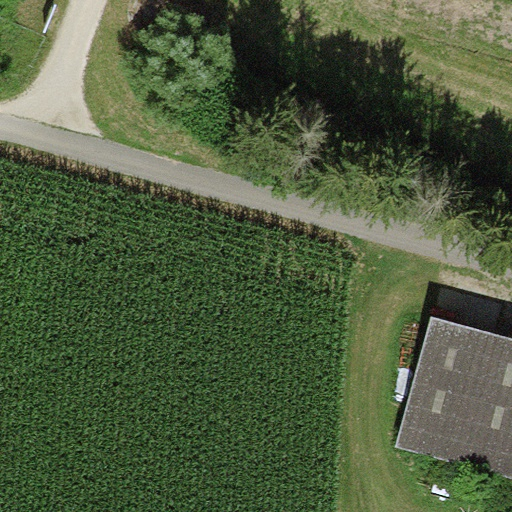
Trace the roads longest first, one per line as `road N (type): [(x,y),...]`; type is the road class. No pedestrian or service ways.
road 1 (track): [(511,260),(0,126)]
road 2 (track): [(45,139),(89,0)]
